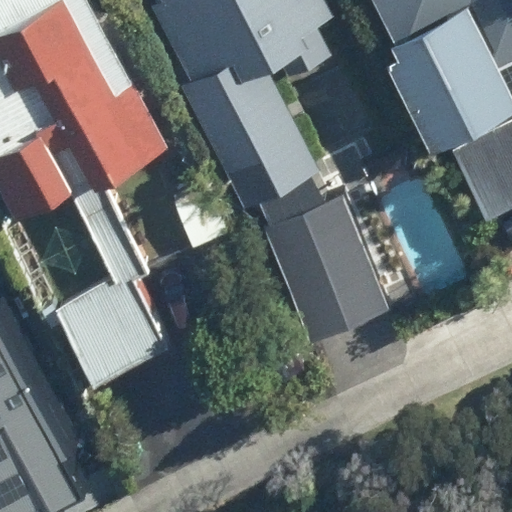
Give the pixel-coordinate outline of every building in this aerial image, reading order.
[(2,0),(0,1),(0,157),(28,213),(104,176),(107,183),(176,149),(102,0),(2,0)] [(164,0),(202,75),(195,79),(255,202),(328,165),(286,78),(340,51),(326,20),(342,11),(336,0),(164,0)] [(511,0),(388,0),(414,53),(403,59),(445,147),(461,140),(493,206),(511,196),(511,0)] [(396,306),(345,182),(269,213),(319,337),(396,306)] [(185,199),(196,233),(221,225),(209,191),(185,199)] [(66,303),(105,381),(177,345),(138,268),(66,303)] [(0,511),(26,511),(66,492),(56,474),(96,454),(3,273),(0,274),(0,511)]
